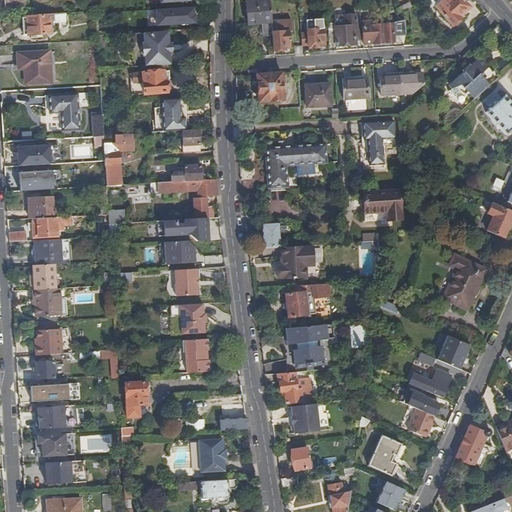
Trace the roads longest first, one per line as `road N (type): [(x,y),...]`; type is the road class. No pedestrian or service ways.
road 1 (residential): [(274,511),(227,201),(224,65)]
road 2 (residential): [(224,65),(456,49),(502,9)]
road 3 (residential): [(0,244),(16,511)]
road 4 (residential): [(420,511),(510,312)]
